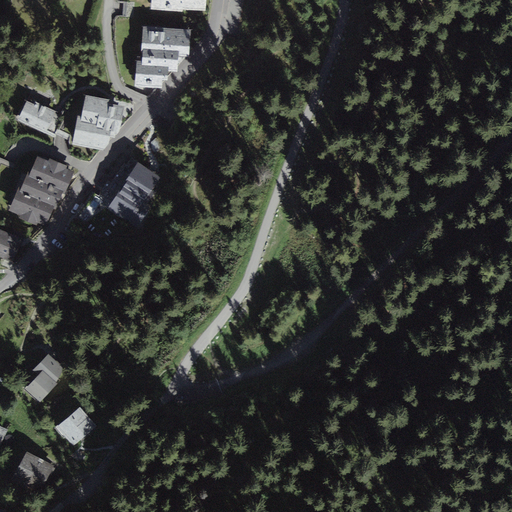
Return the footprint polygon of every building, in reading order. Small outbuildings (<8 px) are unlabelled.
[(204,0),(146,0),(146,10),(204,14),(204,0)] [(190,30),(138,27),(136,52),(137,53),(137,62),(131,61),(130,87),(136,88),(136,91),(147,94),(151,89),(158,89),(189,54),(190,30)] [(67,141),(67,145),(100,151),(131,114),(131,105),(80,96),(75,117),(72,116),(70,125),(67,141)] [(61,116),(23,99),(13,121),(55,140),(56,136),(53,135),(59,120),(61,116)] [(53,135),(56,136),(67,141),(70,125),(59,120),(53,135)] [(14,187),(4,211),(46,227),(52,209),(55,209),(60,194),(63,195),(73,172),(64,169),(65,166),(46,159),(45,161),(32,156),(26,171),(24,171),(16,188),(14,187)] [(166,184),(134,163),(104,209),(136,230),(166,184)] [(74,216),(68,225),(78,231),(84,222),(74,216)] [(0,231),(0,257),(15,263),(23,239),(0,231)] [(43,371),(25,390),(41,405),(59,385),(43,371)] [(75,407),(54,427),(73,447),(94,427),(75,407)] [(54,466),(24,451),(11,478),(41,493),(54,466)]
